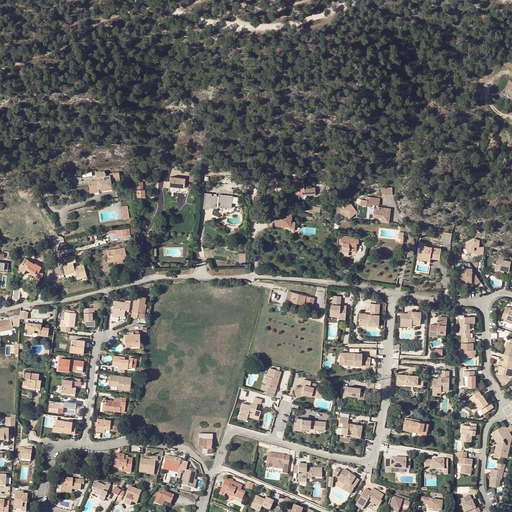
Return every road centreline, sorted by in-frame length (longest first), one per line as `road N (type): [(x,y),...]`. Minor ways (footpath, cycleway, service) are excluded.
road 1 (residential): [(0,311),(149,277),(249,276),(389,292)]
road 2 (residential): [(389,292),(385,396),(371,459),(274,440)]
road 3 (track): [(352,0),(296,22),(257,26),(141,0)]
road 4 (residential): [(83,445),(173,447),(193,453),(210,476)]
